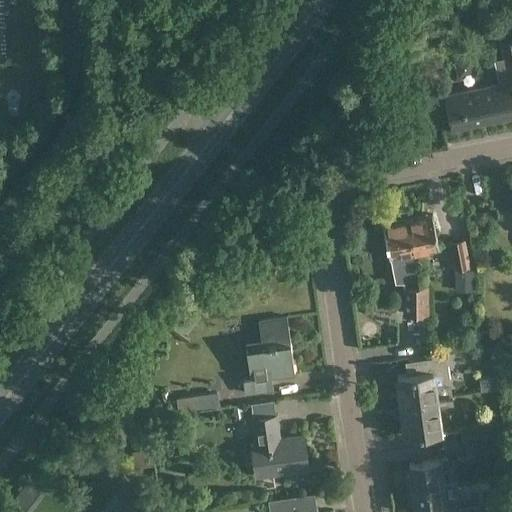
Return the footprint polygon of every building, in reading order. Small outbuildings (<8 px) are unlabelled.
[(511,37),(501,39),(499,40),(508,82),(510,82),(510,84),(511,83),(511,37)] [(510,82),(508,82),(445,95),(452,128),(511,115),(511,92),(510,84),(510,82)] [(408,220),(414,252),(439,247),(432,215),(408,220)] [(408,220),(383,225),(390,258),(399,256),(414,252),(408,220)] [(449,242),(455,270),(470,267),(465,239),(449,242)] [(475,291),(475,269),(455,270),(455,291),(475,291)] [(427,286),(403,286),(404,314),(428,313),(427,286)] [(259,321),(263,345),(247,347),(251,378),(243,379),(245,393),(273,389),(271,376),(295,373),(287,317),(259,321)] [(405,361),(407,375),(397,376),(401,403),(452,395),(452,394),(447,355),(405,361)] [(496,377),(480,379),(481,391),(497,389),(496,377)] [(454,404),(452,394),(452,395),(401,403),(406,436),(440,431),(437,407),(454,404)] [(191,396),(178,399),(180,411),(193,409),(191,396)] [(278,413),(251,417),(255,442),(252,443),(256,476),(308,470),(304,436),(282,439),(278,413)] [(497,436),(504,435),(506,435),(504,421),(460,426),(462,441),(497,436)] [(504,435),(497,436),(499,447),(506,446),(504,435)] [(497,436),(462,441),(465,441),(467,455),(499,451),(499,447),(497,436)] [(149,442),(138,443),(140,451),(142,467),(153,466),(150,450),(149,442)] [(409,463),(411,476),(407,476),(409,488),(413,488),(413,489),(443,486),(441,471),(450,470),(448,458),(409,463)] [(413,489),(413,491),(409,491),(411,504),(415,503),(416,511),(438,511),(455,510),(453,498),(445,500),(443,486),(413,489)] [(160,511),(157,487),(145,488),(148,511),(160,511)] [(268,500),(269,511),(297,511),(295,496),(268,500)] [(119,498),(108,511),(137,511),(121,500),(119,498)] [(507,511),(507,503),(474,508),(474,511),(507,511)]
